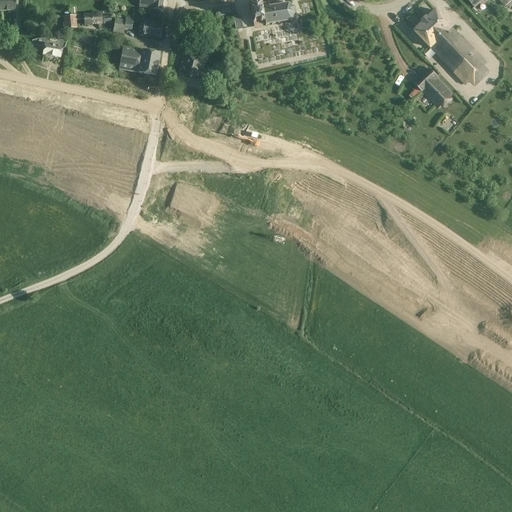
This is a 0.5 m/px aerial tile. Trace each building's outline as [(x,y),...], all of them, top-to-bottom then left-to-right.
[(2,0),(2,11),(15,11),(15,0),(2,0)] [(139,0),(139,8),(161,10),(162,0),(139,0)] [(250,2),(252,13),(251,13),(252,22),(253,22),(253,26),(263,24),(262,23),(264,23),(264,25),(291,21),(295,15),(294,8),(288,4),(268,7),(267,3),(262,4),(261,0),(250,2)] [(467,0),(475,8),(484,0),(467,0)] [(216,9),(218,17),(231,14),(229,5),(216,9)] [(415,31),(431,48),(431,47),(438,54),(437,55),(465,84),(468,81),(483,66),(486,63),(487,63),(462,38),(461,38),(452,28),(452,27),(437,11),(436,11),(428,18),(428,19),(427,18),(423,21),(423,22),(423,23),(415,31)] [(101,13),(83,15),(84,20),(84,26),(100,24),(102,24),(101,17),(101,13)] [(63,17),(64,29),(76,28),(76,21),(84,20),(83,15),(76,16),(63,17)] [(102,17),(103,25),(111,23),(110,16),(102,17)] [(233,30),(242,27),(240,16),(231,18),(233,30)] [(125,20),(115,19),(112,33),(123,35),(124,30),(131,31),(133,18),(125,17),(125,20)] [(222,28),(221,21),(213,22),(214,30),(222,28)] [(142,37),(142,36),(161,38),(162,24),(144,22),(144,24),(139,23),(138,36),(142,37)] [(44,47),(42,55),(60,59),(62,49),(64,49),(66,44),(62,42),(57,41),(53,40),(50,39),(43,39),(40,40),(31,41),(33,46),(44,47)] [(142,51),(135,50),(122,47),(119,70),(138,73),(142,51)] [(183,57),(182,57),(175,84),(198,90),(200,80),(208,82),(211,69),(204,67),(205,63),(206,64),(208,58),(205,57),(206,53),(196,50),(195,54),(184,52),(183,57)] [(159,54),(156,54),(142,51),(138,73),(156,76),(159,54)] [(431,69),(415,84),(418,88),(421,91),(422,91),(438,109),(454,94),(437,77),(438,76),(431,69)]
